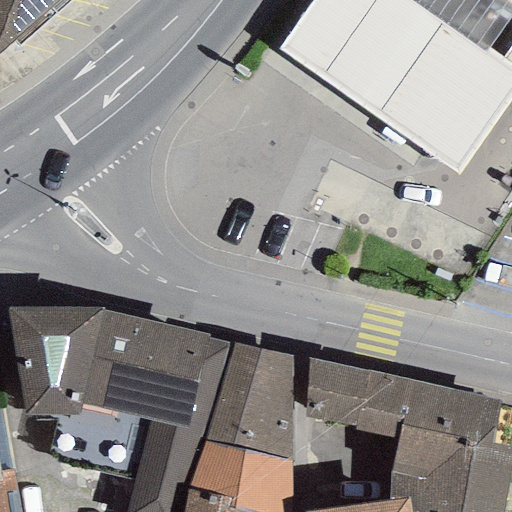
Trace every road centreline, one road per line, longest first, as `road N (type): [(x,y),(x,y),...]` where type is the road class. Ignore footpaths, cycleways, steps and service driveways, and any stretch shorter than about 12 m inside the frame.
road 1 (residential): [(511,376),(178,310),(62,197),(32,153)]
road 2 (secondary): [(32,153),(103,101),(212,0)]
